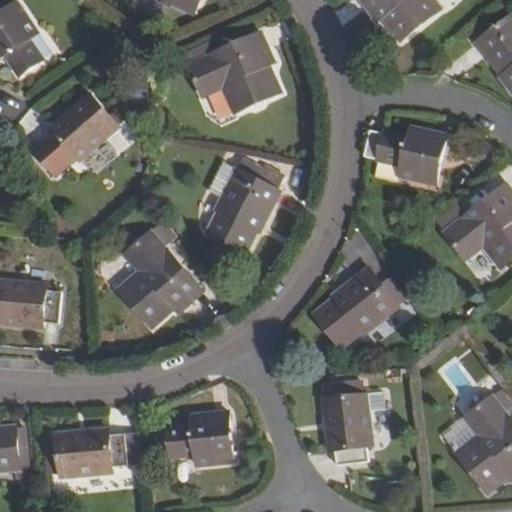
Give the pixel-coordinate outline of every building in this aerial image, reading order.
[(196,15),(203,0),(159,0),(172,6),(174,4),(196,15)] [(361,0),(370,11),(375,7),(385,20),(402,43),(441,11),(432,0),(361,0)] [(45,60),(30,40),(38,34),(17,3),(0,15),(0,61),(6,57),(20,77),(45,60)] [(375,7),(370,11),(380,24),(385,20),(375,7)] [(511,17),(478,43),(488,57),(492,54),(508,74),(504,78),(502,79),(511,92),(511,17)] [(191,65),(189,67),(200,91),(223,82),(225,88),(236,114),(283,93),(271,67),(265,53),(271,50),(263,33),(216,54),(210,56),(206,46),(186,54),(191,65)] [(216,54),(212,43),(206,46),(210,56),(216,54)] [(271,50),(265,53),(271,67),(277,64),(271,50)] [(492,54),(488,57),(504,78),(508,74),(492,54)] [(223,82),(200,91),(203,97),(225,88),(223,82)] [(110,117),(92,97),(52,130),(56,134),(35,153),(57,177),(78,159),(81,162),(108,140),(120,129),(119,128),(110,117)] [(119,110),(110,117),(119,128),(128,121),(119,110)] [(127,123),(120,129),(108,140),(120,155),(139,138),(127,123)] [(410,139),(373,131),(367,158),(378,160),(378,162),(403,168),(401,178),(438,186),(448,136),(412,128),(410,139)] [(209,235),(246,254),(257,232),(261,225),(265,228),(283,192),(280,190),(270,185),(276,171),(267,165),(265,169),(244,159),(239,170),(223,200),(217,212),(220,213),(209,235)] [(223,200),(239,170),(225,163),(210,193),(223,200)] [(287,176),(276,171),(270,185),(280,190),(287,176)] [(468,217),(446,234),(464,256),(482,242),(486,247),(504,270),(511,263),(511,189),(509,185),(468,217)] [(437,221),(446,234),(468,217),(458,205),(437,221)] [(121,291),(154,329),(175,310),(186,301),(190,306),(205,292),(152,232),(131,250),(146,268),(141,273),(121,291)] [(482,242),(464,256),(468,261),(486,247),(482,242)] [(131,250),(126,255),(141,273),(146,268),(131,250)] [(388,291),(370,268),(340,292),(342,295),(336,301),(315,317),(342,350),(363,333),(365,337),(401,307),(397,301),(388,291)] [(401,280),(388,291),(397,301),(409,291),(401,280)] [(63,293),(48,291),(48,287),(0,282),(0,325),(45,330),(46,325),(61,327),(63,293)] [(342,295),(340,292),(333,297),(336,301),(342,295)] [(190,306),(186,301),(175,310),(179,315),(190,306)] [(366,397),(365,398),(363,383),(324,387),(326,402),(324,402),(330,453),(335,452),(337,468),(370,463),(367,448),(373,448),(366,397)] [(444,437),(490,495),(511,477),(511,421),(507,415),(511,409),(511,401),(503,391),(444,437)] [(385,393),(370,395),(372,413),(387,411),(385,393)] [(195,426),(170,428),(170,430),(170,436),(158,437),(160,455),(172,453),(173,458),(198,456),(200,465),(236,462),(231,411),(194,415),(195,426)] [(0,471),(17,469),(23,469),(23,465),(33,465),(29,428),(19,429),(18,428),(0,429),(0,471)] [(125,434),(110,435),(110,430),(58,435),(58,440),(46,441),(50,475),(61,473),(62,478),(114,473),(113,468),(129,467),(126,435),(125,434)] [(140,434),(126,435),(129,467),(143,465),(140,434)] [(23,469),(17,469),(18,481),(34,480),(33,465),(23,465),(23,469)]
